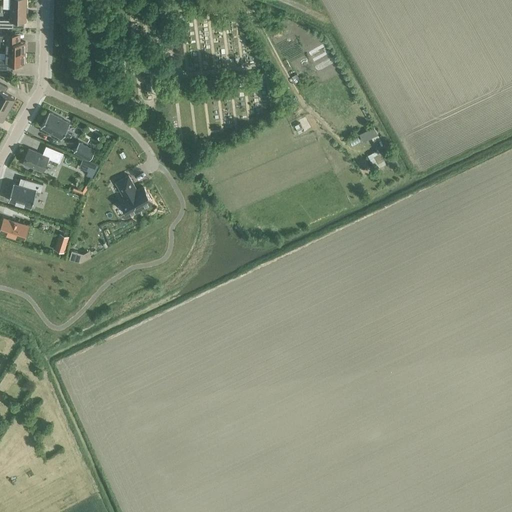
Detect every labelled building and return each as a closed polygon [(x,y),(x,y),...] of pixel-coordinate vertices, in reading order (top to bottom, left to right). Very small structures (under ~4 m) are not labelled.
[(0,19),(0,26),(13,26),(24,27),(24,20),(26,20),(26,0),(3,0),(3,7),(10,7),(10,19),(0,19)] [(6,52),(25,52),(25,41),(11,41),(12,35),(0,34),(0,45),(6,46),(6,52)] [(24,63),(25,52),(6,52),(5,58),(0,57),(0,68),(11,69),(11,63),(24,63)] [(0,103),(8,108),(15,97),(4,91),(7,86),(0,82),(0,103)] [(112,84),(114,96),(121,95),(119,83),(112,84)] [(0,117),(2,119),(8,108),(0,103),(0,117)] [(61,138),(70,122),(49,111),(40,126),(61,138)] [(377,134),(374,126),(359,134),(363,141),(377,134)] [(102,141),(105,131),(97,129),(95,138),(102,141)] [(79,140),(74,150),(90,159),(95,149),(79,140)] [(59,161),(63,152),(46,145),(43,154),(29,148),(23,162),(43,170),(48,157),(59,161)] [(387,149),(381,152),(384,157),(389,155),(387,149)] [(379,153),(373,156),(377,163),(383,159),(379,153)] [(99,165),(92,163),(87,174),(93,177),(99,165)] [(135,186),(128,174),(116,182),(124,197),(120,199),(128,214),(152,201),(144,186),(136,190),(134,187),(135,186)] [(32,206),(36,189),(41,191),(43,183),(25,178),(23,185),(13,182),(8,199),(32,206)] [(4,217),(0,229),(0,230),(23,238),(27,224),(4,217)] [(60,233),(58,241),(65,243),(68,236),(60,233)] [(77,241),(75,249),(83,252),(86,245),(77,241)] [(23,364),(33,368),(37,360),(27,356),(23,364)] [(15,376),(10,385),(18,389),(23,381),(15,376)]
